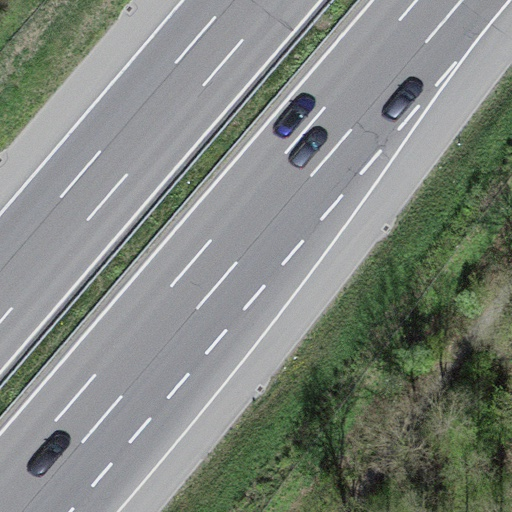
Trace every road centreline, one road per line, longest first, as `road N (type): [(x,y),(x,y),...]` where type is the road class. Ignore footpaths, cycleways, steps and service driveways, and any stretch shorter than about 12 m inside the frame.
road 1 (motorway): [(0,511),(439,0)]
road 2 (motorway): [(252,0),(0,292)]
road 3 (track): [(342,511),(511,287)]
